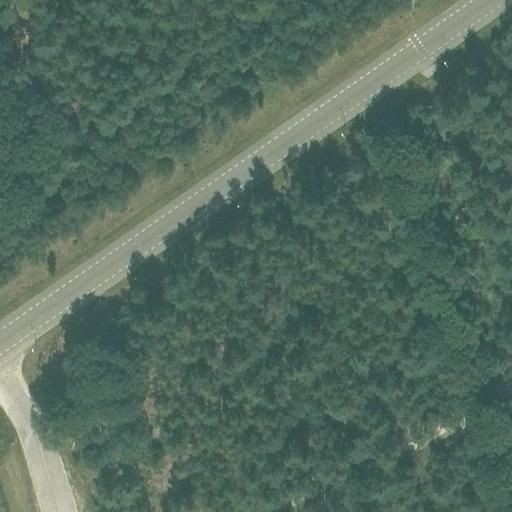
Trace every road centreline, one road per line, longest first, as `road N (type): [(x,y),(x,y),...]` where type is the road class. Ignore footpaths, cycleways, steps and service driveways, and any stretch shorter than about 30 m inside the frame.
road 1 (unclassified): [(484,0),(0,338)]
road 2 (unknown): [(203,511),(511,387)]
